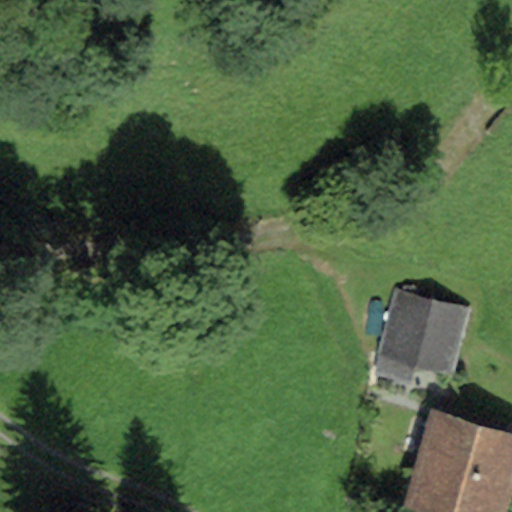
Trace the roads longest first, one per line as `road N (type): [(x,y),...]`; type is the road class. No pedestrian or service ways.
road 1 (track): [(511,85),(446,163),(365,218),(176,245),(0,248)]
road 2 (track): [(175,511),(133,491),(92,485),(0,422)]
